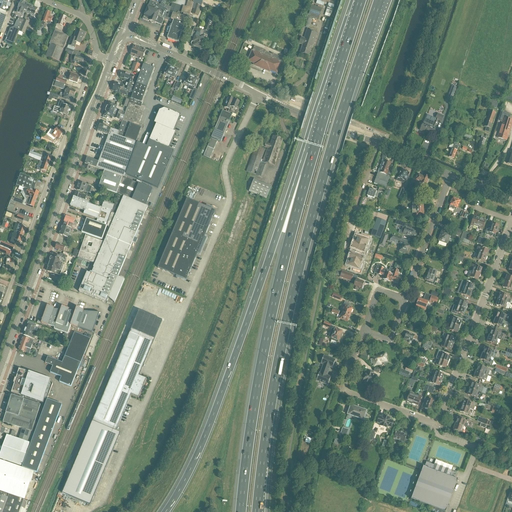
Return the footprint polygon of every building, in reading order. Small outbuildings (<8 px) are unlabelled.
[(0,0),(0,8),(1,9),(3,5),(2,5),(3,4),(7,5),(8,0),(0,0)] [(169,31),(170,31),(167,39),(178,43),(181,35),(183,36),(187,25),(188,23),(189,19),(190,16),(191,13),(192,9),(194,3),(192,3),(192,0),(173,0),(173,3),(172,4),(171,8),(169,13),(167,18),(173,20),(172,26),(170,25),(169,31)] [(190,16),(189,19),(188,23),(191,24),(192,20),(194,21),(195,15),(198,16),(201,7),(203,0),(194,0),(194,3),(192,9),(193,10),(192,14),(191,13),(190,16)] [(155,23),(161,25),(160,27),(162,28),(164,25),(162,24),(165,17),(166,15),(166,14),(167,12),(169,13),(171,8),(167,6),(165,4),(162,3),(160,5),(150,1),(149,6),(148,7),(144,16),(143,19),(148,21),(149,21),(150,21),(151,23),(154,23),(155,23)] [(23,3),(21,2),(16,12),(21,14),(22,11),(26,13),(30,5),(27,4),(26,4),(25,4),(24,4),(22,3),(23,3)] [(328,3),(325,13),(331,15),(334,5),(328,3)] [(33,19),(37,9),(33,7),(33,6),(30,5),(26,13),(31,15),(30,18),(33,19)] [(322,9),(312,5),(308,16),(319,20),(322,9)] [(41,22),(36,35),(36,36),(41,38),(45,27),(44,26),(45,23),(50,25),(51,22),(52,18),(49,17),(51,13),(46,11),(42,22),(41,22)] [(49,45),(50,45),(46,57),(59,62),(68,36),(61,33),(65,22),(68,23),(69,22),(70,21),(69,19),(66,18),(67,18),(60,16),(49,45)] [(312,19),(306,18),(304,22),(303,21),(302,25),(303,25),(303,27),(309,29),(312,19)] [(14,27),(10,29),(5,41),(14,44),(19,32),(20,29),(21,27),(23,22),(23,20),(19,19),(18,21),(17,21),(14,27)] [(21,27),(20,29),(19,32),(24,34),(29,22),(23,20),(23,22),(21,27)] [(201,38),(197,48),(202,50),(206,40),(208,40),(211,33),(209,32),(209,31),(210,28),(213,29),(215,24),(213,23),(209,21),(209,22),(208,21),(206,26),(204,31),(202,37),(201,38)] [(192,45),(193,46),(197,48),(201,38),(199,37),(200,34),(202,30),(194,28),(191,37),(195,38),(193,42),(192,42),(191,44),(192,45)] [(73,37),(71,37),(67,48),(74,51),(76,43),(81,44),(83,38),(84,38),(85,33),(85,32),(81,31),(81,32),(76,30),(73,37)] [(299,44),(303,45),(300,53),(309,56),(312,47),(313,47),(317,33),(307,30),(304,38),(301,37),(301,39),(299,44)] [(133,46),(130,57),(138,59),(139,55),(138,55),(141,49),(133,46)] [(254,66),(269,72),(270,71),(277,74),(281,63),(282,58),(271,53),(271,54),(265,52),(266,51),(263,50),(254,46),(252,51),(248,61),(254,64),(254,66)] [(138,59),(137,61),(140,62),(141,60),(145,50),(141,49),(138,55),(139,55),(138,59)] [(76,56),(72,56),(71,58),(71,60),(71,62),(71,64),(75,65),(75,62),(82,65),(84,59),(81,58),(82,57),(79,56),(79,57),(76,56)] [(134,63),(131,71),(140,74),(141,69),(139,68),(141,65),(134,62),(134,63)] [(141,69),(140,74),(136,84),(147,88),(154,70),(143,65),(141,69)] [(163,76),(161,75),(159,80),(161,81),(163,76),(168,78),(172,68),(167,66),(163,76)] [(173,81),(178,71),(172,68),(168,78),(173,81)] [(59,75),(58,78),(57,78),(56,81),(62,83),(63,80),(63,79),(78,84),(80,75),(69,72),(67,77),(64,76),(59,75)] [(127,81),(132,82),(134,77),(122,72),(120,78),(127,81)] [(187,75),(183,84),(188,87),(192,77),(187,75)] [(193,89),(198,80),(192,77),(188,87),(193,89)] [(55,86),(66,90),(65,94),(74,97),(76,92),(64,87),(65,84),(56,81),(55,86)] [(124,90),(123,89),(121,94),(127,96),(128,93),(130,94),(132,89),(133,89),(135,83),(132,82),(127,81),(124,90)] [(113,87),(111,91),(121,94),(123,89),(122,89),(123,87),(115,84),(114,87),(113,87)] [(147,88),(136,84),(127,108),(135,111),(137,106),(140,107),(141,106),(147,88)] [(452,100),(457,87),(455,87),(452,86),(447,98),(450,99),(452,100)] [(64,96),(61,95),(60,97),(73,102),(74,97),(65,94),(64,96)] [(173,97),(171,101),(181,105),(182,101),(173,97)] [(225,108),(229,110),(234,99),(229,97),(224,109),(225,109),(225,108)] [(229,110),(228,112),(237,115),(239,110),(238,110),(241,102),(237,101),(237,100),(235,99),(234,100),(234,99),(229,110)] [(494,101),(489,99),(486,106),(496,109),(499,101),(494,100),(494,101)] [(63,104),(62,106),(57,105),(56,107),(57,107),(69,112),(71,107),(69,107),(70,104),(65,102),(64,103),(65,104),(64,105),(63,104)] [(116,106),(108,103),(106,110),(114,113),(116,106)] [(69,112),(57,107),(56,107),(54,106),(52,112),(56,114),(57,112),(68,116),(69,112)] [(135,111),(127,108),(121,124),(140,131),(142,125),(139,124),(145,107),(141,106),(140,107),(137,106),(135,111)] [(159,111),(154,124),(156,124),(174,132),(181,115),(165,109),(159,111)] [(113,115),(115,116),(114,119),(118,120),(120,115),(116,113),(114,113),(106,110),(104,116),(103,118),(107,119),(107,117),(112,119),(113,115)] [(486,116),(488,117),(487,119),(493,121),(496,113),(495,113),(496,112),(493,111),(492,112),(490,111),(489,114),(487,114),(486,116)] [(232,115),(225,112),(222,118),(229,121),(232,115)] [(424,122),(420,131),(433,136),(436,128),(435,128),(438,120),(441,122),(443,116),(438,114),(435,119),(432,126),(431,125),(432,122),(426,119),(424,122)] [(222,118),(220,117),(211,138),(221,142),(229,121),(222,118)] [(511,123),(511,120),(504,118),(497,138),(506,141),(511,123)] [(484,127),(486,128),(485,131),(489,133),(490,129),(493,121),(487,119),(484,127)] [(118,158),(130,163),(137,144),(136,143),(126,140),(118,136),(120,132),(118,132),(100,124),(97,132),(108,136),(102,152),(118,158)] [(120,132),(118,136),(126,140),(136,143),(136,142),(140,131),(121,124),(118,132),(120,132)] [(156,124),(149,141),(169,149),(176,132),(174,132),(156,124)] [(64,131),(58,127),(55,131),(62,136),(64,133),(63,132),(64,131)] [(62,136),(55,131),(52,136),(57,140),(58,139),(59,140),(62,136)] [(42,139),(34,136),(33,139),(48,144),(48,143),(49,144),(50,139),(43,136),(42,139)] [(246,172),(251,174),(256,175),(264,178),(268,166),(265,165),(265,163),(274,166),(280,150),(279,150),(283,139),(273,136),(270,145),(263,142),(262,146),(265,147),(264,148),(267,149),(267,150),(263,160),(261,160),(265,150),(255,146),(246,172)] [(483,149),(486,140),(486,138),(482,137),(478,147),(483,149)] [(205,147),(207,148),(204,157),(210,159),(213,150),(217,141),(209,138),(205,147)] [(130,163),(126,175),(158,189),(174,151),(169,149),(149,141),(147,147),(136,142),(136,143),(137,144),(130,163)] [(454,143),(449,157),(454,159),(457,151),(458,147),(457,146),(458,144),(454,143)] [(30,151),(28,157),(40,161),(40,160),(42,161),(44,156),(30,151)] [(97,169),(104,171),(124,179),(124,178),(126,175),(130,163),(118,158),(102,152),(98,162),(87,158),(84,164),(85,164),(97,169)] [(380,173),(378,172),(378,173),(390,177),(392,172),(388,170),(391,163),(384,161),(381,169),(380,173)] [(95,173),(97,169),(85,164),(83,168),(95,173)] [(408,176),(406,175),(408,172),(401,169),(397,181),(401,183),(402,183),(403,183),(406,184),(408,176)] [(146,206),(153,189),(139,184),(138,184),(124,178),(124,179),(104,171),(98,187),(124,197),(146,206)] [(374,184),(386,188),(390,177),(378,173),(374,184)] [(22,185),(33,189),(35,189),(38,180),(21,174),(17,185),(21,187),(22,185)] [(421,183),(426,185),(429,178),(424,175),(423,177),(418,174),(415,181),(421,183)] [(254,180),(249,192),(262,197),(266,199),(271,187),(267,185),(254,180)] [(411,182),(409,188),(418,192),(420,188),(415,186),(416,184),(411,182)] [(86,190),(88,191),(87,193),(91,194),(93,188),(90,187),(89,188),(87,188),(87,186),(79,183),(76,190),(85,193),(86,190)] [(29,197),(36,200),(40,191),(35,189),(33,189),(22,185),(21,187),(28,190),(26,196),(29,197)] [(365,195),(368,196),(368,198),(372,199),(373,198),(374,199),(375,197),(377,197),(379,193),(370,190),(369,193),(366,191),(365,195)] [(86,197),(75,193),(74,197),(87,202),(88,200),(85,199),(86,197)] [(27,200),(28,200),(26,206),(33,209),(36,200),(29,197),(26,196),(26,197),(26,199),(27,200)] [(87,202),(74,197),(71,207),(85,212),(84,215),(97,220),(96,223),(106,226),(114,205),(104,201),(102,207),(93,204),(87,202)] [(107,227),(110,228),(107,236),(131,246),(148,207),(146,206),(124,197),(123,199),(118,197),(107,227)] [(14,198),(13,201),(11,200),(8,209),(12,211),(15,202),(22,205),(24,201),(14,198)] [(411,207),(411,210),(424,210),(424,207),(424,205),(424,204),(419,204),(419,198),(412,198),(412,207),(411,207)] [(463,211),(457,208),(459,203),(460,203),(458,208),(461,209),(464,203),(461,201),(460,203),(460,202),(460,201),(453,198),(450,205),(450,206),(449,208),(454,210),(454,211),(454,212),(454,213),(455,213),(456,213),(457,213),(461,215),(460,217),(459,219),(462,221),(463,218),(467,220),(470,215),(462,212),(463,211)] [(187,199),(172,234),(203,247),(207,239),(204,238),(215,211),(187,199)] [(13,214),(17,216),(16,219),(23,221),(25,215),(14,211),(13,213),(13,214)] [(64,223),(76,227),(77,225),(73,224),(74,220),(66,217),(64,223)] [(473,227),(474,227),(476,228),(480,219),(474,217),(470,227),(473,228),(473,227)] [(377,218),(371,235),(380,239),(386,222),(377,218)] [(479,229),(479,230),(482,231),(485,221),(480,219),(476,228),(479,229)] [(96,223),(86,220),(82,233),(102,240),(106,226),(96,223)] [(488,226),(485,234),(492,237),(493,234),(495,235),(499,226),(496,225),(496,224),(493,223),(493,224),(491,227),(488,226)] [(22,225),(19,224),(16,232),(23,235),(27,227),(22,225)] [(68,238),(69,238),(71,235),(69,235),(70,231),(72,232),(73,230),(70,229),(70,230),(67,228),(63,227),(62,226),(59,236),(67,239),(68,238)] [(405,228),(403,228),(401,233),(403,234),(403,235),(415,239),(418,232),(405,227),(405,228)] [(438,241),(439,242),(438,244),(445,247),(446,244),(447,244),(448,241),(451,243),(452,240),(458,242),(461,232),(453,229),(451,234),(451,235),(442,232),(442,233),(440,233),(440,234),(441,235),(440,237),(439,237),(439,239),(438,241)] [(16,232),(13,241),(20,244),(23,235),(16,232)] [(203,247),(172,234),(158,269),(186,281),(197,254),(200,256),(203,247)] [(86,272),(78,292),(106,303),(108,297),(109,297),(117,277),(118,277),(131,246),(107,236),(104,243),(85,237),(80,252),(78,251),(76,257),(78,258),(77,259),(94,265),(93,268),(91,274),(86,272)] [(399,252),(402,253),(402,252),(406,254),(409,246),(404,244),(404,243),(401,242),(402,239),(392,236),(390,241),(400,245),(401,246),(399,252)] [(358,237),(356,243),(366,247),(368,241),(358,237)] [(356,243),(353,249),(364,253),(366,247),(356,243)] [(56,244),(54,249),(63,252),(66,253),(67,250),(64,249),(65,247),(56,244)] [(477,247),(475,253),(488,257),(489,254),(488,254),(489,251),(477,247)] [(353,249),(351,256),(361,260),(364,253),(353,249)] [(47,272),(60,277),(64,265),(63,265),(63,263),(65,263),(66,259),(65,259),(66,256),(60,254),(59,257),(53,255),(47,272)] [(476,257),(476,256),(475,259),(485,263),(487,257),(478,254),(476,257)] [(351,256),(348,264),(358,268),(361,260),(351,256)] [(391,278),(394,269),(390,268),(389,270),(378,267),(378,265),(377,265),(374,273),(384,277),(383,280),(384,280),(384,281),(386,282),(386,281),(390,282),(391,279),(391,278)] [(480,275),(481,275),(482,272),(481,271),(482,269),(472,265),(472,266),(471,266),(470,267),(468,270),(471,271),(480,275)] [(391,279),(390,282),(398,284),(399,283),(399,282),(399,281),(400,278),(400,279),(401,277),(397,275),(398,274),(399,271),(394,269),(391,278),(391,279)] [(429,269),(427,274),(437,278),(438,275),(440,276),(441,273),(429,269)] [(352,275),(337,270),(335,274),(340,276),(340,277),(355,283),(354,287),(354,286),(352,290),(357,291),(358,288),(361,289),(362,289),(363,289),(363,287),(363,285),(364,282),(357,280),(358,277),(352,275)] [(469,274),(468,277),(478,281),(479,278),(480,278),(481,275),(480,275),(471,271),(470,274),(469,274)] [(427,281),(427,282),(426,283),(434,285),(435,282),(436,282),(438,278),(437,278),(427,274),(425,280),(427,281)] [(463,283),(461,288),(463,288),(463,289),(473,292),(474,289),(475,286),(465,282),(464,283),(463,283)] [(511,284),(504,282),(502,288),(511,291),(511,284)] [(473,292),(463,289),(462,291),(461,291),(460,294),(470,298),(471,295),(472,295),(473,292)] [(500,293),(498,299),(510,304),(511,297),(504,294),(504,295),(500,293)] [(438,298),(430,296),(425,294),(423,301),(419,299),(415,308),(425,312),(429,302),(429,303),(436,306),(438,298)] [(496,305),(506,309),(506,308),(508,309),(510,304),(498,299),(496,305)] [(458,300),(457,303),(458,303),(457,306),(467,310),(468,307),(467,306),(468,304),(458,300)] [(344,306),(345,306),(342,313),(350,315),(352,309),(349,308),(350,304),(345,302),(344,306)] [(334,306),(331,305),(332,305),(328,303),(327,307),(330,308),(332,309),(339,311),(340,308),(334,306)] [(46,310),(41,323),(54,328),(55,328),(59,316),(61,310),(60,310),(54,310),(54,308),(47,306),(46,310)] [(455,309),(454,312),(464,315),(465,313),(466,313),(467,310),(457,306),(456,309),(455,309)] [(61,310),(59,316),(75,321),(73,327),(92,333),(99,314),(100,314),(100,313),(83,312),(83,311),(76,308),(75,312),(68,311),(69,310),(62,307),(60,310),(61,310)] [(347,322),(348,321),(349,321),(349,320),(349,319),(349,318),(350,315),(342,313),(339,311),(332,309),(331,313),(341,317),(340,319),(347,322)] [(507,316),(497,312),(495,318),(504,322),(505,319),(506,319),(507,316)] [(55,328),(54,328),(54,330),(67,334),(70,326),(73,327),(75,321),(59,316),(55,328)] [(452,318),(451,321),(450,324),(460,328),(462,324),(461,324),(462,321),(452,318)] [(504,322),(495,318),(493,324),(503,328),(504,325),(503,325),(504,322)] [(26,329),(25,330),(38,335),(39,332),(34,331),(35,328),(34,328),(35,325),(29,322),(27,325),(26,329)] [(448,327),(447,329),(457,333),(458,330),(459,331),(460,328),(450,324),(449,327),(448,327)] [(331,340),(337,343),(338,341),(339,341),(342,332),(335,329),(332,328),(329,336),(331,337),(331,338),(332,339),(331,340)] [(154,339),(131,329),(110,379),(70,476),(63,493),(91,505),(120,433),(116,431),(131,395),(138,398),(146,379),(139,376),(154,339)] [(38,335),(25,330),(24,332),(25,332),(23,335),(34,339),(35,337),(37,337),(38,335)] [(498,339),(501,340),(502,337),(502,338),(504,334),(501,333),(500,334),(491,330),(489,336),(498,339)] [(62,337),(60,337),(59,339),(65,341),(66,339),(67,335),(63,333),(58,332),(57,334),(62,336),(62,337)] [(50,373),(61,377),(59,382),(70,387),(91,336),(86,334),(85,337),(74,333),(62,363),(55,360),(48,358),(45,363),(52,366),(50,373)] [(409,340),(409,342),(409,343),(411,344),(412,343),(412,341),(413,342),(414,339),(416,340),(418,337),(415,336),(407,333),(404,339),(409,340)] [(445,338),(444,342),(454,345),(455,342),(454,342),(455,339),(451,338),(452,336),(443,333),(442,336),(443,338),(445,338)] [(498,339),(489,336),(486,342),(497,346),(498,343),(497,342),(498,339)] [(30,340),(23,337),(20,344),(32,348),(32,345),(34,341),(30,340)] [(442,344),(441,347),(451,351),(452,348),(453,348),(454,345),(444,342),(443,344),(442,344)] [(18,350),(25,353),(29,354),(32,348),(20,344),(18,350)] [(491,357),(494,358),(496,355),(497,352),(494,351),(484,348),(482,354),(491,357)] [(437,356),(440,357),(439,360),(448,363),(450,357),(438,353),(437,356)] [(372,359),(373,364),(374,364),(374,365),(387,362),(386,357),(386,356),(386,354),(385,354),(384,354),(383,354),(383,355),(373,357),(374,359),(372,359)] [(491,357),(482,354),(480,359),(490,363),(491,360),(490,360),(491,357)] [(323,365),(322,369),(328,371),(330,367),(332,368),(335,360),(324,356),(321,364),(323,365)] [(438,363),(437,362),(436,365),(446,369),(448,363),(439,360),(438,363)] [(488,369),(478,365),(476,371),(488,376),(490,370),(488,369)] [(328,371),(322,369),(320,373),(319,373),(316,381),(328,385),(331,377),(327,376),(328,371)] [(11,392),(11,393),(43,403),(50,380),(50,379),(19,370),(18,370),(19,370),(16,379),(17,379),(17,380),(15,379),(14,382),(16,383),(14,383),(11,392)] [(400,376),(407,378),(408,378),(410,373),(411,374),(412,372),(410,371),(409,372),(402,370),(400,376)] [(506,373),(500,370),(500,371),(496,370),(495,372),(499,373),(499,374),(509,378),(509,377),(511,378),(511,375),(510,375),(510,374),(506,372),(506,373)] [(363,381),(365,381),(363,385),(368,386),(369,383),(371,384),(373,378),(376,379),(377,375),(373,374),(374,373),(368,371),(367,375),(365,375),(363,381)] [(433,374),(432,377),(441,381),(444,375),(434,371),(433,374)] [(476,371),(474,377),(484,381),(486,381),(488,376),(476,371)] [(430,380),(428,379),(427,382),(439,386),(441,381),(432,377),(431,380),(430,380)] [(481,387),(471,383),(469,389),(481,393),(483,388),(481,387)] [(433,394),(435,388),(429,386),(427,392),(433,394)] [(469,389),(467,395),(480,399),(481,397),(480,397),(481,393),(469,389)] [(410,392),(406,402),(409,403),(409,404),(412,405),(416,395),(413,394),(413,393),(410,392)] [(419,396),(416,395),(412,405),(415,406),(416,405),(418,406),(422,397),(419,396)] [(37,425),(38,423),(35,422),(40,405),(11,396),(5,415),(37,425)] [(425,410),(427,411),(428,410),(430,411),(434,402),(431,401),(425,399),(422,408),(425,409),(425,410)] [(47,400),(22,467),(37,473),(62,405),(47,400)] [(475,405),(464,400),(461,406),(473,410),(475,405)] [(351,405),(348,415),(364,420),(367,411),(351,405)] [(486,409),(490,410),(489,412),(494,414),(494,412),(496,408),(494,408),(487,406),(487,405),(485,405),(484,408),(486,409)] [(459,412),(471,416),(473,410),(461,406),(459,412)] [(5,415),(3,423),(22,429),(35,433),(37,425),(5,415)] [(377,423),(380,424),(380,426),(387,428),(388,427),(390,428),(393,421),(390,420),(390,419),(383,416),(382,418),(380,417),(377,423)] [(487,425),(488,426),(489,426),(491,422),(486,420),(483,418),(482,419),(478,417),(477,422),(481,423),(487,425)] [(455,424),(464,427),(465,427),(467,428),(467,427),(468,422),(457,418),(455,424)] [(464,427),(455,424),(453,430),(463,433),(464,430),(463,430),(464,427)] [(349,430),(342,427),(340,434),(347,437),(349,430)] [(22,429),(18,439),(30,443),(31,443),(35,433),(22,429)] [(393,439),(399,441),(398,444),(405,446),(408,441),(405,439),(406,435),(396,431),(393,439)] [(7,435),(0,454),(0,458),(22,467),(30,443),(18,439),(7,435)] [(0,462),(0,493),(3,495),(24,502),(33,474),(0,462)] [(437,511),(438,510),(439,510),(437,511),(445,511),(458,480),(455,479),(456,474),(426,462),(424,467),(423,467),(411,500),(429,506),(428,510),(433,511),(437,511)] [(0,511),(2,511),(7,500),(10,501),(11,498),(3,495),(2,498),(0,497),(0,511)] [(9,507),(6,511),(18,511),(22,501),(11,498),(10,501),(11,501),(10,504),(9,503),(8,506),(9,507)]
